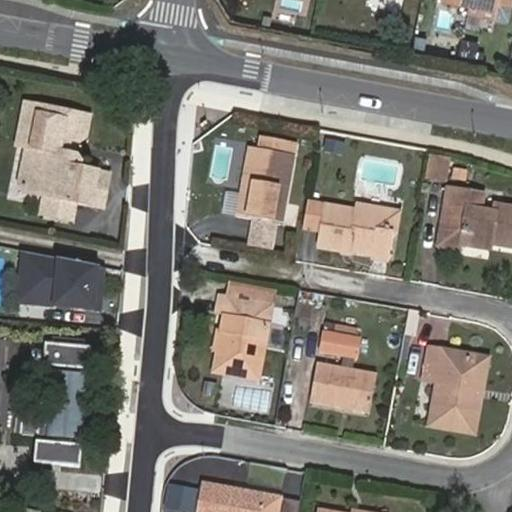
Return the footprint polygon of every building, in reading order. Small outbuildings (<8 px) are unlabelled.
[(511,0),(442,0),(497,12),(499,4),(511,6),(511,0)] [(81,171),(82,164),(77,156),(57,153),(60,137),(80,141),(87,136),(91,119),(27,107),(20,148),(29,150),(22,187),(27,194),(47,198),(78,204),(105,209),(111,176),(81,171)] [(281,226),(293,156),(295,146),(263,140),(261,150),(249,148),(238,217),(281,226)] [(341,154),(343,146),(328,142),(326,151),(341,154)] [(431,158),(427,178),(445,181),(448,160),(431,158)] [(228,184),(222,212),(231,214),(237,186),(228,184)] [(461,246),(490,251),(491,245),(511,248),(511,208),(496,206),(495,213),(481,211),(484,196),(448,190),(442,224),(464,228),(461,246)] [(75,222),(78,204),(47,198),(44,216),(75,222)] [(322,232),(327,206),(310,203),(305,229),(322,232)] [(387,258),(391,232),(387,231),(390,211),(356,205),(355,211),(327,206),(322,232),(319,247),(387,258)] [(36,254),(24,252),(19,302),(26,302),(28,280),(32,274),(36,254)] [(71,306),(100,309),(104,268),(36,254),(32,274),(28,280),(26,302),(57,305),(57,303),(72,304),(71,306)] [(259,381),(272,307),(222,298),(219,316),(225,317),(214,373),(259,381)] [(320,352),(358,359),(362,338),(323,333),(320,352)] [(35,462),(81,467),(92,347),(85,346),(86,340),(53,338),(53,344),(46,343),(44,365),(53,366),(49,413),(40,413),(35,462)] [(481,396),(476,395),(483,359),(430,350),(425,380),(438,382),(430,426),(474,434),(481,396)] [(53,366),(44,365),(29,364),(24,411),(40,413),(49,413),(53,366)] [(370,413),(377,376),(317,365),(312,402),(370,413)] [(280,511),(283,497),(204,484),(198,511),(280,511)]
